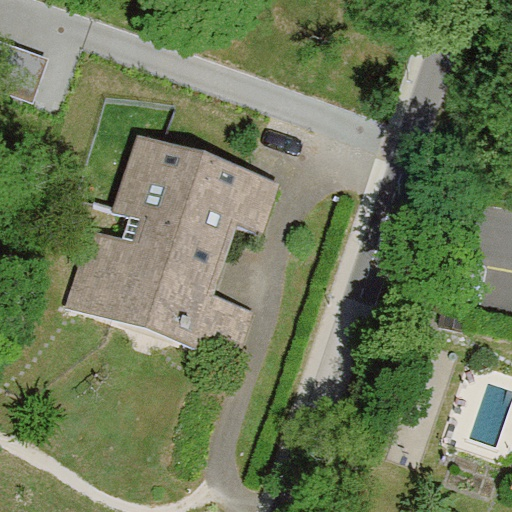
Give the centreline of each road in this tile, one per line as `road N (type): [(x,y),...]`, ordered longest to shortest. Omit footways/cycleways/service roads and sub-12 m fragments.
road 1 (residential): [(280,511),(385,211)]
road 2 (residential): [(385,211),(457,0)]
road 3 (residential): [(511,236),(385,211)]
